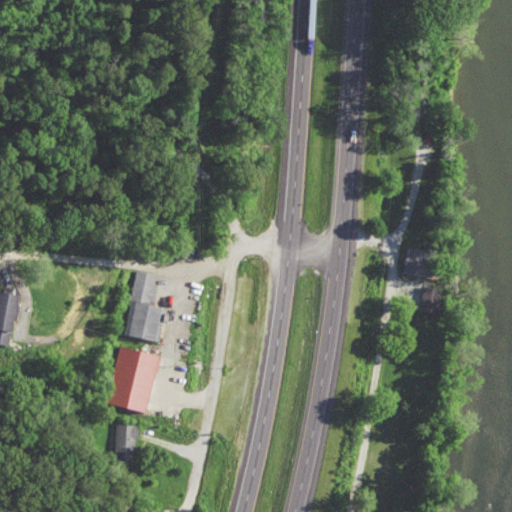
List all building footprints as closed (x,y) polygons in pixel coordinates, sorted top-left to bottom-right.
[(433,277),(438,252),(408,246),(403,271),(433,277)] [(156,272),(135,268),(123,332),(159,339),(165,305),(154,303),(157,287),(153,287),(156,272)] [(422,310),(440,311),(441,286),(422,285),(422,310)] [(0,342),(12,344),(19,292),(0,289),(0,342)] [(148,411),(160,354),(121,345),(108,402),(148,411)] [(136,424),(115,423),(114,458),(134,459),(136,424)]
